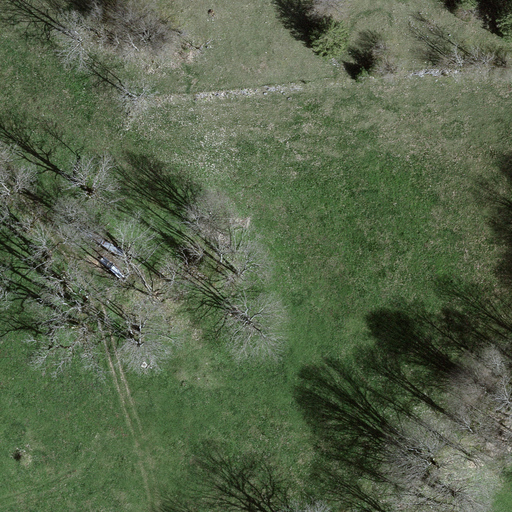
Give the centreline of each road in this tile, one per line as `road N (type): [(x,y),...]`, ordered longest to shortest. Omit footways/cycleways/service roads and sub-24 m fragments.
road 1 (track): [(0,152),(72,255),(148,460),(155,511)]
road 2 (track): [(148,460),(252,453),(410,495),(511,464)]
